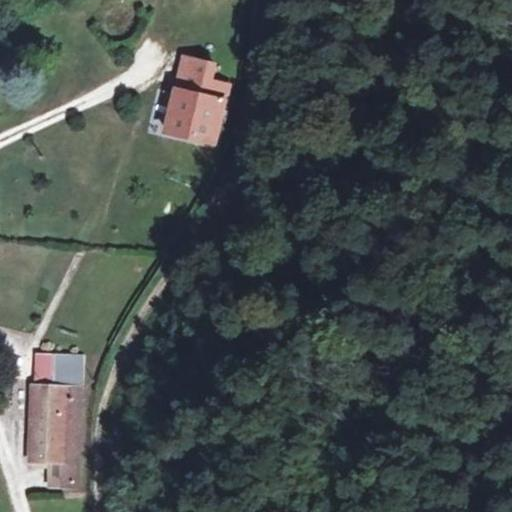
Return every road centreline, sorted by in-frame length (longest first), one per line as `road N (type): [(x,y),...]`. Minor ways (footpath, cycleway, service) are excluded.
road 1 (track): [(95,511),(96,439),(112,373),(240,159),(257,0)]
road 2 (track): [(156,67),(0,139)]
